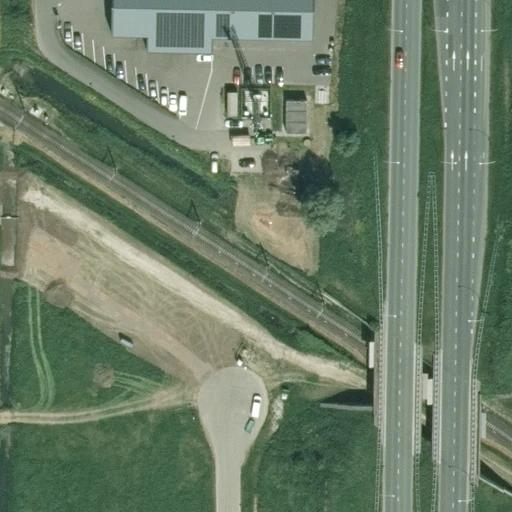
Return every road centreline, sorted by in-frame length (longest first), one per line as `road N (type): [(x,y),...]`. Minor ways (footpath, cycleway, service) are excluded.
road 1 (primary): [(452,511),(466,0)]
road 2 (primary): [(406,0),(396,511)]
